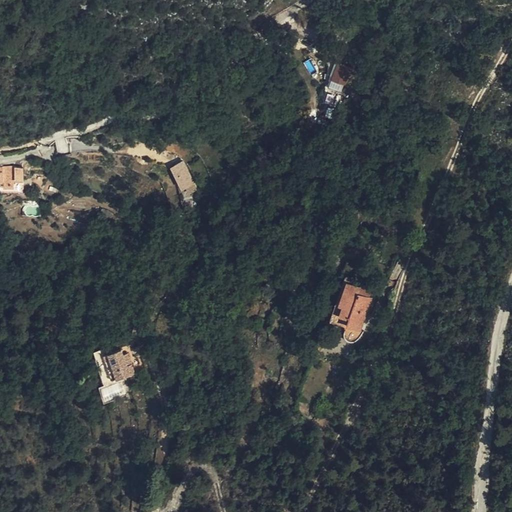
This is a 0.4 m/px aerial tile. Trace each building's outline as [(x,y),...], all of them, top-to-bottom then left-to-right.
[(353,64),(338,59),(330,85),(345,89),(353,64)] [(26,172),(25,166),(0,164),(0,181),(5,181),(5,189),(18,189),(18,183),(28,182),(26,172)] [(184,170),(175,174),(184,194),(192,191),(184,170)] [(203,242),(199,230),(185,235),(190,247),(203,242)] [(353,312),(352,315),(351,322),(361,324),(362,314),(353,312)] [(351,322),(352,315),(338,313),(333,345),(344,347),(343,360),(343,365),(345,370),(347,373),(349,374),(351,375),(353,374),(355,373),(359,370),(361,367),(364,359),(358,358),(363,324),(361,324),(351,322)] [(111,374),(118,375),(123,360),(115,358),(111,374)] [(99,384),(90,387),(85,389),(81,390),(90,417),(114,408),(110,398),(104,400),(101,391),(99,384)] [(107,389),(101,391),(104,400),(110,398),(107,389)]
